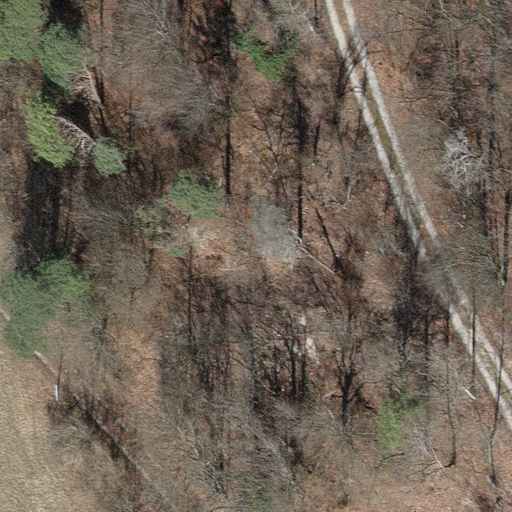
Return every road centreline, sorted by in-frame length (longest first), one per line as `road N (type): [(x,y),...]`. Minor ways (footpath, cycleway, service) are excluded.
road 1 (track): [(431,511),(350,379),(384,331),(467,336),(511,424)]
road 2 (track): [(335,0),(350,59),(467,336)]
road 3 (track): [(0,281),(195,511)]
